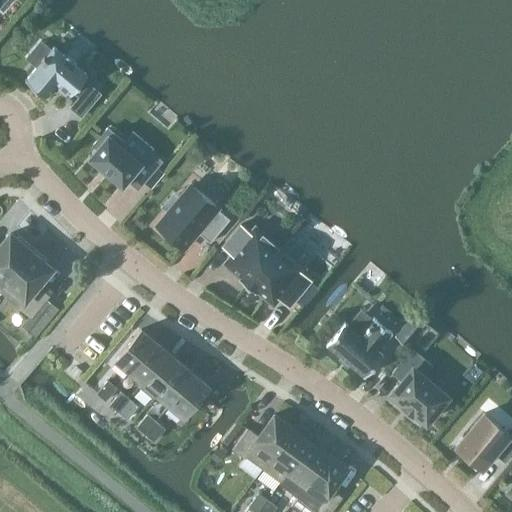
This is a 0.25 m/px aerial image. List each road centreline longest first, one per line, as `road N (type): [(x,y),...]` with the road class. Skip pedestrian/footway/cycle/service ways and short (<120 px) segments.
road 1 (residential): [(468,511),(335,405),(132,268)]
road 2 (residential): [(132,268),(9,155)]
